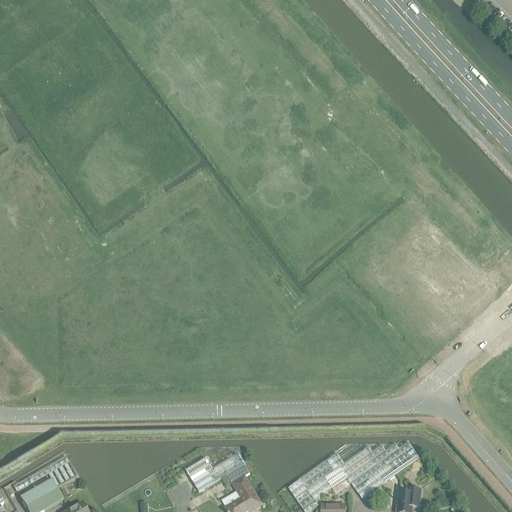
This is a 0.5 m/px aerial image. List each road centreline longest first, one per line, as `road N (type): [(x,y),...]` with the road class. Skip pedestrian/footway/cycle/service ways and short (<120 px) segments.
road 1 (unclassified): [(0,412),(396,407),(430,390)]
road 2 (secondary): [(374,0),(511,147)]
road 3 (secondary): [(511,118),(400,0)]
road 4 (unclassified): [(430,390),(511,484)]
